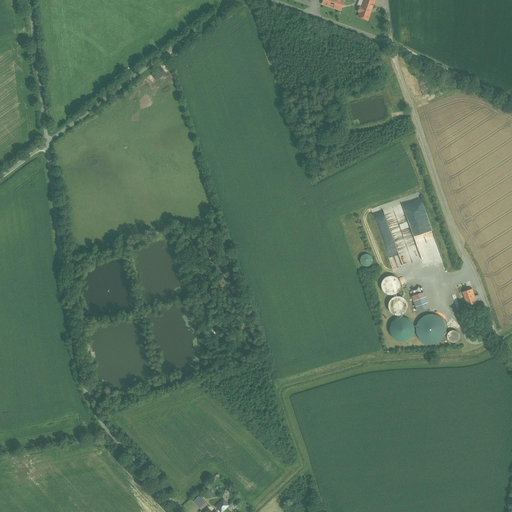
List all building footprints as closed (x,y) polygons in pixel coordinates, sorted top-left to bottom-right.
[(323,0),(322,4),(340,10),(344,0),(342,0),(323,0)] [(364,0),(362,7),(360,7),(358,11),(360,12),(358,17),(367,20),(374,0),(364,0)] [(161,67),(151,74),(156,80),(166,73),(161,67)] [(364,254),(363,255),(361,256),(360,258),(360,260),(360,261),(361,263),(362,264),(363,266),(365,266),(367,266),(368,266),(370,265),(371,264),(372,262),(372,261),(372,259),(372,257),(371,256),(369,255),(368,254),(366,254),(364,254)] [(400,289),(401,285),(400,281),(397,278),(394,276),(390,275),(387,276),(383,278),(381,282),(381,286),(381,289),(384,293),(387,295),(391,295),(395,294),(398,292),(400,289)] [(473,289),(463,292),(468,306),(477,303),(477,301),(475,296),(473,289)] [(424,293),(412,297),(417,311),(429,307),(424,293)] [(407,309),(408,305),(407,302),(405,298),(401,296),(397,296),(394,297),(390,299),(388,302),(388,306),(389,310),(391,313),(394,315),(398,316),(402,315),(405,313),(407,309)] [(445,335),(447,329),(445,323),(442,318),(437,315),(431,314),(425,315),(420,319),(417,324),(416,330),(417,335),(420,340),(426,344),(431,345),(437,343),(442,340),(445,335)] [(413,334),(414,329),(413,324),(410,320),(406,318),(401,317),(397,318),(393,321),(390,325),(389,329),(390,334),(393,338),(397,341),(402,342),(407,341),(411,338),(413,334)] [(459,339),(460,336),(459,334),(458,332),(456,331),(453,330),(451,331),(449,332),(447,334),(447,337),(448,339),(449,341),(451,342),(454,343),(456,342),(458,341),(459,339)] [(223,499),(216,506),(220,511),(221,511),(229,505),(223,499)]
